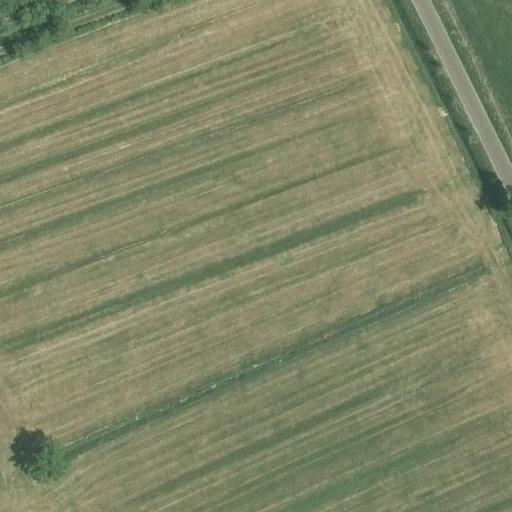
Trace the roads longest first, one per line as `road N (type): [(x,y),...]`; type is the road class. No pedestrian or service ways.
road 1 (unclassified): [(511,189),(418,0)]
road 2 (track): [(142,0),(0,51)]
